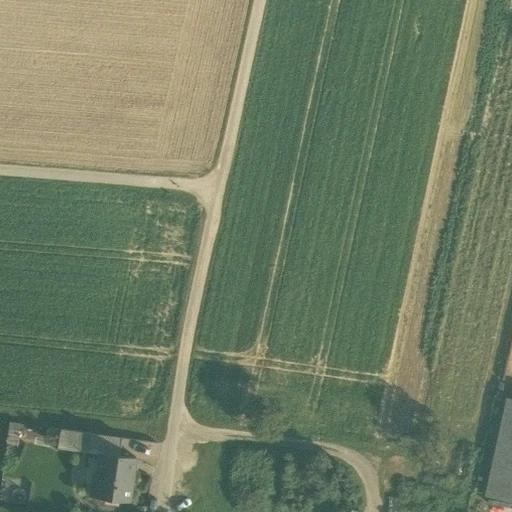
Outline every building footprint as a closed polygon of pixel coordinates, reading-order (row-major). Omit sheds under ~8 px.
[(485,495),(511,500),(511,398),(507,397),(485,495)] [(89,457),(101,459),(101,456),(119,458),(123,438),(89,433),(57,428),(54,452),(86,456),(89,457)] [(122,437),(123,438),(119,458),(132,460),(143,462),(146,441),(122,437)] [(89,498),(126,503),(132,460),(119,458),(101,456),(101,459),(98,480),(92,479),(89,498)] [(101,459),(89,457),(86,481),(97,483),(98,480),(101,459)]
